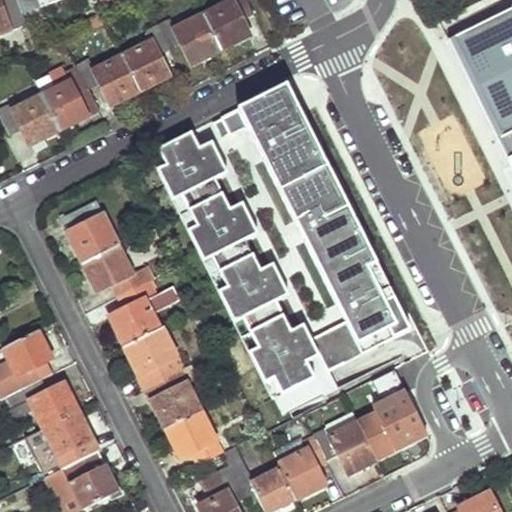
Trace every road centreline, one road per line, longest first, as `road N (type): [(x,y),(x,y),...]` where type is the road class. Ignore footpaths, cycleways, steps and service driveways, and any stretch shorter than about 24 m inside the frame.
road 1 (residential): [(331,39),(368,135),(511,413)]
road 2 (residential): [(331,39),(14,202)]
road 3 (residential): [(169,511),(14,202)]
road 4 (residential): [(355,511),(511,434)]
